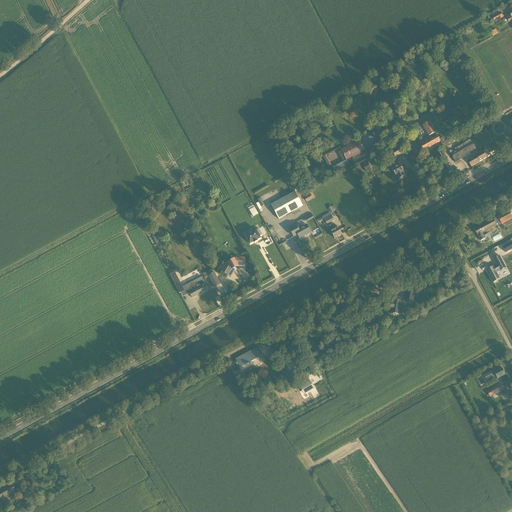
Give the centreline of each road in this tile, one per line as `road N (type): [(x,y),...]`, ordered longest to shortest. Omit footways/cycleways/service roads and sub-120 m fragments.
road 1 (primary): [(0,436),(511,157)]
road 2 (unclassified): [(0,479),(444,230)]
road 3 (unclassified): [(511,353),(444,230)]
